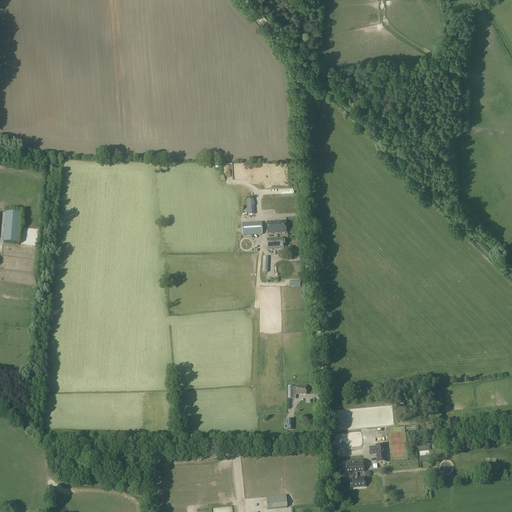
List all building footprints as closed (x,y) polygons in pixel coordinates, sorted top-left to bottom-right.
[(274,204),(269,204),(269,201),(260,201),(260,209),(274,210),(274,204)] [(5,212),(3,242),(18,243),(21,213),(5,212)] [(268,234),(286,233),(285,221),(267,223),(268,234)] [(261,222),(241,224),(242,236),(262,234),(261,222)] [(268,250),(283,249),(282,238),(267,239),(268,250)] [(306,395),(306,387),(296,387),(288,387),(288,396),(293,396),(293,394),(296,394),(296,395),(306,395)] [(391,433),(392,438),(394,438),(395,441),(400,440),(398,431),(391,433)] [(387,462),(385,445),(376,445),(376,447),(369,448),(370,455),(376,455),(378,463),(387,462)] [(353,473),(353,477),(354,478),(357,478),(357,473),(364,472),(363,460),(345,462),(346,474),(353,473)] [(353,488),(365,487),(364,477),(352,479),(353,488)] [(267,509),(287,508),(285,496),(266,497),(267,509)]
